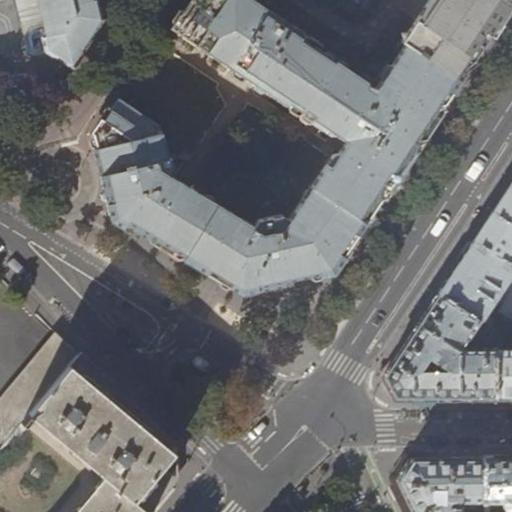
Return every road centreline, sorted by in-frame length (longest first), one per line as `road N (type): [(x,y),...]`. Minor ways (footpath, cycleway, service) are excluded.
road 1 (residential): [(319,414),(511,122)]
road 2 (residential): [(0,224),(134,366)]
road 3 (residential): [(319,414),(511,424)]
road 4 (residential): [(134,366),(259,491)]
